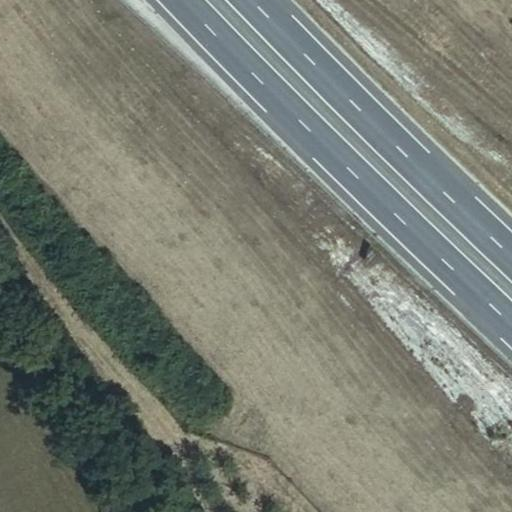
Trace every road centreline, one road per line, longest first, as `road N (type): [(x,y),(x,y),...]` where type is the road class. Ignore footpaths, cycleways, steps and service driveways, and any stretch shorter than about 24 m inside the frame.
road 1 (motorway): [(182,0),(511,325)]
road 2 (motorway): [(511,252),(255,0)]
